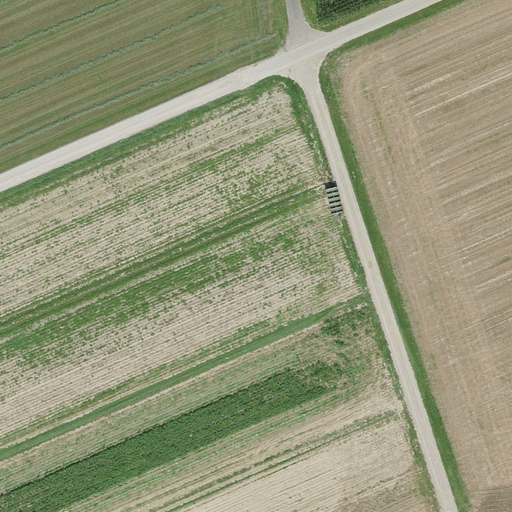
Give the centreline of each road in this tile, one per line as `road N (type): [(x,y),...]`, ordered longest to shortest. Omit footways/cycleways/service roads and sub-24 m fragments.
road 1 (track): [(450,511),(301,56),(293,0)]
road 2 (track): [(431,0),(0,188)]
